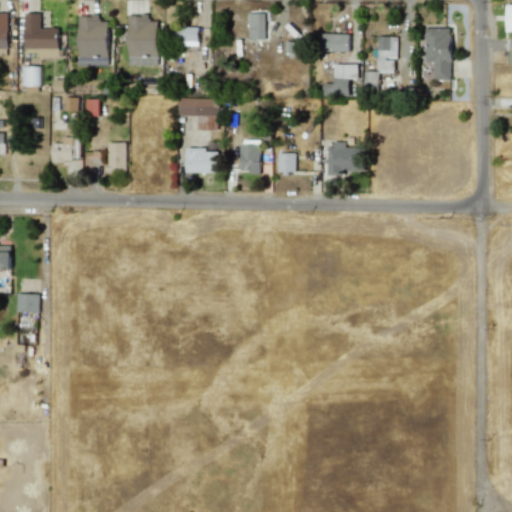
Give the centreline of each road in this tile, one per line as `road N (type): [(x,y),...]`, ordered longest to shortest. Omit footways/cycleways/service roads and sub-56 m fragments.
road 1 (residential): [(0,200),(511,207)]
road 2 (residential): [(486,511),(482,0)]
